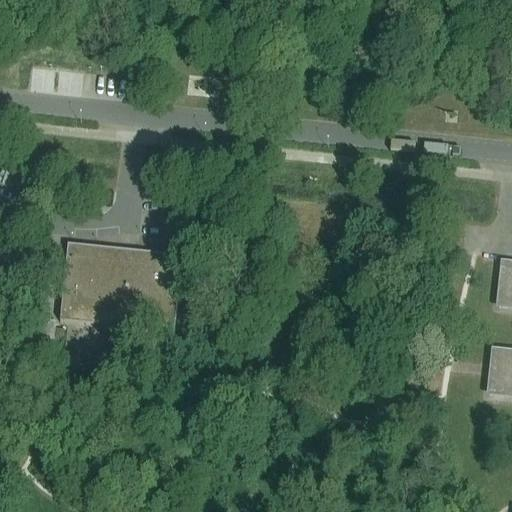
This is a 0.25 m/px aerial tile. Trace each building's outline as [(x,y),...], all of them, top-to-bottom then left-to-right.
[(169,207),(166,239),(175,241),(178,208),(169,207)] [(0,275),(16,277),(19,252),(0,249),(0,275)] [(181,260),(125,254),(67,249),(60,325),(174,336),(181,260)] [(511,270),(507,269),(507,268),(503,268),(499,307),(498,309),(511,310),(511,357),(493,355),(489,397),(511,399),(511,270)] [(43,323),(41,342),(53,343),(55,324),(43,323)]
